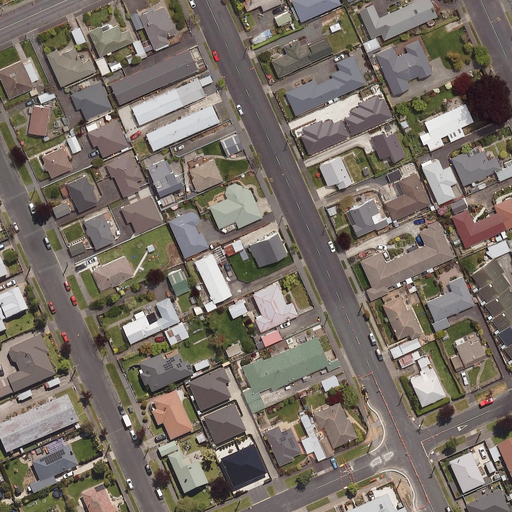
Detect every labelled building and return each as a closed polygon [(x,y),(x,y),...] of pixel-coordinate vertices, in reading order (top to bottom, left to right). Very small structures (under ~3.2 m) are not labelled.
[(339,2),(338,0),(291,0),(300,19),(339,2)] [(372,2),(357,8),(369,36),(380,31),(383,37),(435,14),(429,0),(412,0),(378,15),(372,2)] [(149,7),(137,12),(152,47),(168,40),(165,35),(175,30),(169,17),(168,18),(162,5),(150,10),(149,7)] [(292,18),(289,11),(276,17),(278,23),(292,18)] [(323,21),(320,16),(310,22),(313,27),(323,21)] [(324,28),(326,32),(331,30),(332,31),(341,27),(338,21),(324,28)] [(98,23),(86,28),(98,54),(131,38),(126,27),(119,30),(116,22),(100,29),(98,23)] [(85,40),(80,26),(71,29),(77,43),(85,40)] [(296,37),(282,43),(285,51),(270,58),(277,75),(332,51),(325,33),(299,44),(296,37)] [(435,35),(387,56),(394,72),(410,65),(415,77),(447,63),(435,35)] [(380,44),(376,36),(363,42),(367,51),(380,44)] [(147,55),(139,39),(133,42),(140,58),(147,55)] [(55,47),(44,52),(59,83),(93,68),(88,57),(80,61),(72,44),(59,50),(60,51),(57,52),(55,47)] [(186,46),(108,81),(118,102),(196,67),(186,46)] [(364,81),(351,53),(335,60),(338,68),(329,72),(331,76),(316,82),(313,77),(284,90),(295,113),(364,81)] [(104,56),(95,59),(102,74),(110,70),(104,56)] [(19,58),(0,66),(0,79),(7,96),(32,85),(19,58)] [(108,63),(112,70),(122,65),(118,58),(108,63)] [(196,76),(130,106),(137,123),(204,93),(196,76)] [(111,106),(98,79),(68,93),(75,107),(79,106),(84,118),(111,106)] [(55,95),(52,88),(38,95),(41,102),(55,95)] [(380,100),(377,94),(358,102),(360,105),(352,109),(353,113),(345,117),(352,133),(391,116),(384,99),(380,100)] [(464,101),(423,120),(432,139),(473,120),(464,101)] [(210,102),(143,131),(151,149),(217,119),(210,102)] [(48,105),(30,103),(26,130),(44,133),(48,105)] [(340,138),(326,106),(307,115),(316,134),(306,139),(311,151),(340,138)] [(142,136),(129,107),(117,112),(130,141),(142,136)] [(115,117),(85,130),(92,144),(95,143),(101,155),(127,144),(115,117)] [(407,118),(399,121),(401,128),(410,125),(407,118)] [(386,135),(384,130),(371,135),(380,157),(389,154),(391,160),(404,155),(394,131),(386,135)] [(243,147),(237,133),(221,140),(227,154),(243,147)] [(81,148),(75,134),(66,137),(73,151),(81,148)] [(70,165),(60,144),(40,154),(43,161),(41,162),(44,168),(46,167),(49,175),(70,165)] [(464,149),(449,156),(461,184),(500,167),(495,154),(486,158),(482,148),(467,155),(464,149)] [(134,165),(128,151),(104,162),(110,175),(112,174),(122,194),(138,187),(135,179),(142,176),(136,164),(134,165)] [(350,181),(338,153),(316,162),(326,184),(335,180),(338,186),(350,181)] [(221,178),(212,156),(187,166),(197,189),(221,178)] [(165,157),(146,165),(157,192),(180,182),(175,171),(172,173),(165,157)] [(437,157),(420,165),(437,202),(454,195),(449,183),(456,180),(448,164),(442,167),(437,157)] [(429,202),(415,170),(396,178),(403,192),(384,201),(391,219),(429,202)] [(84,173),(64,182),(77,209),(96,200),(84,173)] [(261,215),(249,188),(242,186),(240,183),(233,181),(226,184),(223,191),(225,196),(208,204),(217,226),(234,219),(237,226),(261,215)] [(149,193),(119,206),(126,221),(130,219),(135,231),(161,219),(149,193)] [(511,195),(493,204),(496,211),(472,221),(466,208),(451,215),(464,245),(511,224),(511,195)] [(363,200),(347,207),(353,221),(350,223),(354,234),(374,225),(363,200)] [(71,210),(67,201),(53,207),(57,216),(71,210)] [(208,245),(200,230),(197,231),(194,224),(197,220),(197,216),(196,213),(193,210),(188,209),(166,220),(183,256),(208,245)] [(101,210),(81,219),(94,247),(113,238),(101,210)] [(380,250),(359,259),(371,286),(365,288),(369,298),(387,290),(385,285),(453,255),(437,218),(425,223),(426,225),(417,229),(423,243),(384,261),(380,250)] [(275,230),(248,244),(258,265),(286,252),(275,230)] [(244,246),(240,238),(225,245),(229,254),(244,246)] [(86,248),(82,240),(68,246),(72,254),(86,248)] [(225,254),(221,245),(214,248),(218,258),(225,254)] [(230,293),(210,251),(193,259),(213,301),(230,293)] [(132,273),(123,253),(91,267),(100,287),(132,273)] [(503,269),(493,255),(469,272),(479,286),(477,288),(486,300),(484,302),(493,315),(490,317),(500,329),(497,332),(506,344),(503,346),(511,358),(511,292),(507,286),(510,284),(501,271),(503,269)] [(190,288),(182,267),(168,273),(176,294),(190,288)] [(473,303),(461,274),(447,280),(451,289),(425,300),(433,319),(473,303)] [(275,281),(251,292),(261,313),(253,316),(259,330),(297,313),(290,299),(284,302),(275,281)] [(415,282),(407,286),(409,292),(418,288),(415,282)] [(26,309),(17,287),(0,294),(0,308),(5,318),(26,309)] [(399,294),(381,302),(396,337),(408,332),(410,337),(421,332),(410,306),(405,308),(399,294)] [(178,319),(167,295),(154,301),(160,315),(147,321),(144,313),(120,323),(128,341),(178,319)] [(247,310),(243,300),(229,306),(233,316),(247,310)] [(183,320),(163,329),(170,344),(190,335),(183,320)] [(328,362),(315,334),(262,358),(261,355),(240,364),(253,392),(269,384),(271,388),(328,362)] [(47,353),(39,335),(8,348),(7,352),(11,362),(15,363),(19,371),(6,377),(13,392),(53,374),(45,354),(47,353)] [(421,345),(417,336),(390,347),(394,356),(421,345)] [(486,355),(478,338),(456,347),(464,365),(486,355)] [(242,350),(238,342),(225,348),(228,356),(242,350)] [(414,359),(421,356),(418,350),(399,358),(402,365),(414,360),(414,359)] [(159,355),(138,364),(142,374),(138,375),(143,386),(147,385),(150,393),(193,374),(187,361),(182,363),(178,354),(162,361),(159,355)] [(430,361),(427,355),(418,360),(420,366),(430,361)] [(208,360),(194,365),(198,373),(211,367),(208,360)] [(229,382),(223,368),(189,383),(201,412),(231,399),(225,384),(229,382)] [(435,372),(411,383),(420,404),(444,393),(435,372)] [(339,384),(336,375),(322,381),(325,390),(339,384)] [(175,391),(152,401),(155,409),(150,412),(156,426),(162,423),(169,441),(193,430),(175,391)] [(78,421),(66,395),(0,423),(0,442),(5,453),(78,421)] [(338,400),(312,411),(318,426),(322,424),(331,445),(356,435),(347,416),(345,417),(338,400)] [(241,454),(225,417),(205,426),(221,463),(241,454)] [(277,423),(262,429),(278,463),(292,456),(291,454),(300,450),(289,424),(279,429),(277,423)] [(511,438),(496,445),(511,480),(511,438)] [(68,445),(30,462),(39,482),(77,465),(68,445)] [(497,447),(489,450),(495,464),(503,461),(497,447)] [(177,451),(166,456),(182,494),(207,483),(197,462),(184,467),(177,451)] [(473,462),(448,473),(466,511),(475,511),(485,507),(480,496),(487,493),(473,462)] [(496,472),(492,462),(486,464),(489,474),(496,472)] [(93,488),(79,494),(87,511),(115,511),(112,505),(111,506),(103,489),(95,493),(93,488)] [(394,511),(386,494),(345,511),(394,511)]
